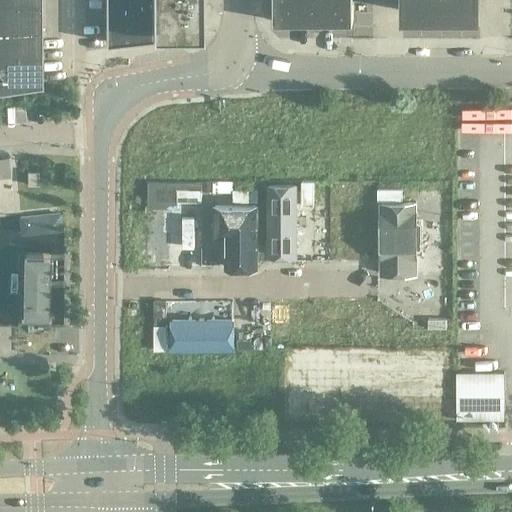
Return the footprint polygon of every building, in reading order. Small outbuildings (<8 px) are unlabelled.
[(202,0),(105,0),(106,43),(202,32),(202,0)] [(273,0),(274,22),(354,22),(353,0),(273,0)] [(403,0),(404,12),(436,11),(436,16),(445,16),(444,11),(477,11),(477,0),(403,0)] [(42,1),(0,1),(0,26),(42,26),(42,1)] [(42,26),(0,26),(0,52),(43,52),(42,26)] [(43,52),(0,52),(0,91),(43,85),(43,52)] [(38,171),(27,171),(27,185),(38,185),(38,171)] [(155,180),(149,180),(149,206),(167,206),(167,202),(203,202),(203,190),(203,181),(203,180),(155,180)] [(298,182),(267,182),(268,255),(299,255),(298,182)] [(315,182),(303,182),(303,206),(315,206),(315,182)] [(404,189),(379,189),(379,201),(404,201),(404,191),(404,189)] [(259,190),(234,190),(235,202),(259,202),(259,190)] [(404,201),(379,201),(379,274),(417,274),(417,201),(404,201)] [(202,263),(203,202),(167,202),(167,206),(166,264),(202,263)] [(259,202),(235,202),(212,202),(212,236),(224,236),(224,268),(259,268),(259,202)] [(59,214),(19,219),(21,235),(60,230),(59,214)] [(25,258),(24,319),(48,320),(50,259),(25,258)] [(168,302),(155,302),(155,308),(155,321),(168,321),(168,302)] [(169,318),(169,350),(234,350),(234,318),(169,318)] [(447,320),(429,320),(429,329),(447,329),(447,320)] [(168,321),(155,321),(155,326),(156,350),(168,350),(168,326),(168,321)] [(453,350),(354,348),(353,397),(452,400),(453,350)] [(307,417),(307,369),(288,369),(288,417),(307,417)] [(456,420),(504,420),(504,372),(456,372),(456,420)]
